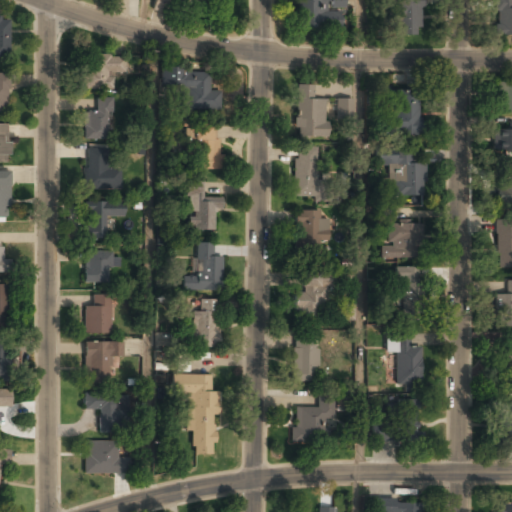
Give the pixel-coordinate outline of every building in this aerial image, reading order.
[(154,0),(152,10),(172,14),(175,0),(154,0)] [(188,0),(188,16),(222,16),(222,0),(188,0)] [(339,9),(342,9),(342,0),(298,0),(298,31),(339,31),(339,9)] [(391,0),(391,23),(398,23),(398,34),(420,34),(420,0),(391,0)] [(493,0),(494,35),(511,35),(511,8),(511,9),(511,0),(493,0)] [(0,58),(9,58),(9,18),(0,18),(0,58)] [(112,72),(123,72),(124,56),(84,54),(82,90),(111,91),(112,72)] [(219,110),(218,91),(209,92),(208,70),(161,71),(161,87),(181,87),(182,111),(219,110)] [(511,81),(495,81),(495,109),(511,109),(511,81)] [(313,100),(313,86),(295,85),(295,138),(325,138),(325,100),(313,100)] [(83,112),(83,139),(111,139),(111,99),(95,99),(95,112),(83,112)] [(419,100),(396,100),(396,135),(419,135),(419,100)] [(338,113),(349,113),(349,102),(338,102),(338,113)] [(0,161),(8,162),(7,124),(0,124),(0,161)] [(217,126),(187,126),(186,169),(217,169),(217,126)] [(511,152),(511,128),(492,128),(492,152),(511,152)] [(294,196),(319,196),(319,149),(294,149),(294,196)] [(85,150),(85,190),(116,190),(116,168),(107,168),(107,150),(85,150)] [(422,196),(423,162),(413,162),(413,152),(387,151),(386,185),(393,185),(392,196),(422,196)] [(0,218),(8,218),(8,171),(0,170),(0,218)] [(511,178),(495,178),(495,206),(511,206),(511,178)] [(203,181),(186,180),(185,230),(212,230),(213,211),(220,211),(221,198),(202,198),(203,181)] [(84,203),(84,239),(105,239),(105,217),(122,217),(122,203),(84,203)] [(294,213),(294,253),(319,253),(319,243),(327,243),(327,213),(294,213)] [(387,245),(379,245),(379,258),(419,258),(419,221),(386,221),(387,245)] [(511,224),(495,224),(495,264),(511,264),(511,224)] [(193,243),(192,274),(182,274),(182,291),(221,291),(221,256),(212,256),(212,243),(193,243)] [(0,272),(10,273),(10,259),(2,259),(2,244),(0,244),(0,272)] [(110,252),(84,252),(84,282),(110,282),(110,252)] [(420,267),(399,268),(399,317),(420,316),(420,267)] [(300,292),(294,292),(293,316),(325,318),(327,273),(301,272),(300,292)] [(494,326),(511,326),(511,294),(511,283),(505,283),(505,294),(495,294),(494,326)] [(83,307),(83,334),(111,334),(111,295),(91,295),(91,307),(83,307)] [(218,300),(199,300),(199,312),(191,312),(191,333),(171,333),(171,349),(217,349),(218,300)] [(420,384),(420,346),(409,346),(409,335),(385,335),(385,353),(395,353),(395,384),(420,384)] [(291,382),(316,382),(316,337),(291,337),(291,382)] [(84,343),(84,383),(109,383),(109,359),(121,359),(121,343),(84,343)] [(511,344),(503,344),(503,370),(511,370),(511,344)] [(188,372),(188,353),(175,353),(175,372),(188,372)] [(184,432),(191,432),(191,455),(213,455),(213,376),(170,376),(170,396),(184,396),(184,432)] [(0,408),(9,408),(9,391),(0,390),(0,408)] [(126,396),(82,396),(82,411),(97,411),(97,430),(125,430),(126,396)] [(315,409),(290,409),(291,443),(321,443),(321,422),(333,422),(332,399),(315,399),(315,409)] [(418,400),(395,399),(395,420),(370,420),(370,441),(417,441),(418,400)] [(511,401),(504,401),(504,410),(497,410),(496,439),(511,439),(511,446),(511,401)] [(82,474),(127,474),(127,457),(116,457),(116,441),(82,441),(82,474)] [(0,466),(7,466),(8,450),(0,449),(0,466)] [(417,511),(418,500),(368,500),(368,511),(417,511)] [(511,511),(511,503),(495,503),(495,511),(511,511)]
